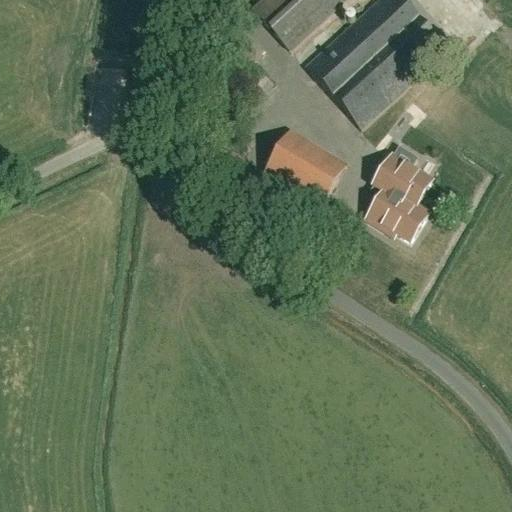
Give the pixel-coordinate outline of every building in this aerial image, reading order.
[(351,0),(268,0),(253,14),(291,56),(351,0)] [(362,134),(448,55),(398,0),(384,0),(305,72),(362,134)] [(401,145),(421,162),(447,132),(428,115),(401,145)] [(320,214),(348,168),(291,134),(263,180),(320,214)] [(240,179),(249,165),(232,154),(223,169),(240,179)] [(410,248),(429,217),(409,205),(421,185),(406,176),(394,196),(386,191),(366,224),(382,234),(384,232),(410,248)] [(397,303),(411,320),(431,305),(417,287),(397,303)]
